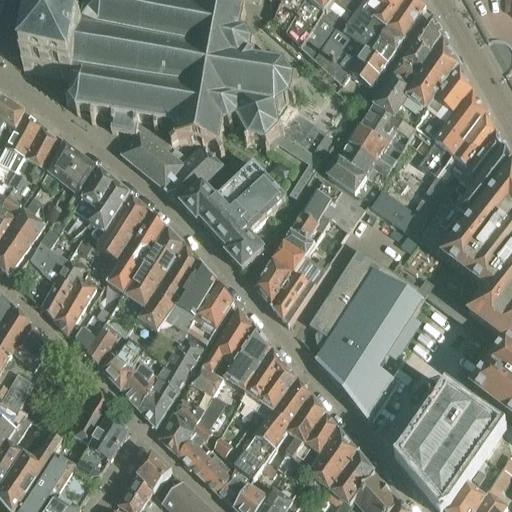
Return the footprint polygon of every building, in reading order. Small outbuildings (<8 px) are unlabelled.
[(0,0),(0,13),(1,14),(8,0),(0,0)] [(91,0),(83,33),(35,23),(23,74),(74,85),(70,105),(66,105),(67,110),(71,110),(77,119),(92,121),(91,127),(96,128),(97,122),(113,124),(111,136),(137,141),(139,129),(156,131),(156,135),(160,136),(160,132),(177,135),(176,144),(170,147),(173,151),(179,148),(203,152),(204,153),(217,155),(220,161),(225,158),(221,153),(225,132),(229,133),(230,136),(234,135),(233,131),(237,129),(247,145),(245,148),(246,150),(250,149),(265,152),(266,155),(270,154),(269,151),(274,146),(309,169),(293,193),(299,197),(321,164),(284,139),(285,135),(280,135),(277,113),(289,106),(294,109),(296,105),(292,102),(294,88),(300,87),(299,83),(292,84),(285,74),(288,68),(284,66),(280,71),(271,70),(272,64),(268,63),(267,69),(254,67),(255,61),(251,60),(252,51),(257,51),(256,47),(251,48),(247,42),(251,37),(247,35),(244,40),(241,39),(245,19),(246,16),(243,13),(241,17),(212,12),(203,10),(200,4),(196,6),(199,11),(199,15),(177,11),(178,5),(174,4),(173,10),(150,6),(151,0),(91,0)] [(269,0),(271,13),(269,23),(273,27),(283,0),(269,0)] [(283,0),(273,27),(286,39),(311,0),(283,0)] [(311,0),(286,39),(301,53),(307,44),(325,19),(338,0),(311,0)] [(372,0),(338,0),(325,19),(348,35),(372,0)] [(372,0),(348,35),(371,51),(376,43),(385,31),(406,0),(372,0)] [(418,0),(406,0),(385,31),(404,44),(426,12),(418,0)] [(325,19),(307,44),(321,55),(321,56),(353,78),(352,79),(370,93),(379,80),(360,67),(368,55),(371,51),(348,35),(325,19)] [(404,65),(403,65),(394,80),(404,87),(416,95),(446,48),(433,24),(430,26),(415,49),(404,65)] [(385,31),(376,43),(395,56),(404,44),(385,31)] [(376,43),(371,51),(368,55),(387,68),(395,56),(376,43)] [(307,44),(301,53),(343,91),(352,79),(353,78),(321,56),(321,55),(307,44)] [(416,95),(404,87),(395,101),(405,108),(410,99),(430,113),(433,110),(434,111),(459,72),(446,48),(416,95)] [(387,68),(368,55),(360,67),(379,80),(387,68)] [(459,72),(434,111),(442,116),(446,111),(459,118),(474,99),(459,72)] [(404,87),(394,80),(374,109),(396,124),(401,118),(399,116),(405,108),(395,101),(404,87)] [(459,118),(434,154),(420,172),(436,183),(486,119),(474,99),(459,118)] [(0,121),(0,101),(0,102),(0,101),(0,142),(1,143),(9,148),(18,132),(0,121)] [(0,101),(0,102),(0,101),(0,121),(18,132),(25,118),(25,117),(0,101)] [(374,109),(361,130),(389,150),(401,156),(408,145),(410,147),(416,137),(396,124),(374,109)] [(42,131),(25,118),(18,132),(9,148),(5,154),(4,157),(0,163),(0,169),(15,177),(24,163),(42,131)] [(401,118),(396,124),(416,137),(420,132),(401,118)] [(486,119),(436,183),(446,189),(454,195),(459,189),(470,175),(497,140),(486,119)] [(137,141),(123,158),(122,160),(163,194),(184,172),(153,149),(156,135),(156,131),(139,129),(137,141)] [(361,130),(350,148),(379,166),(391,175),(398,165),(384,157),(389,150),(361,130)] [(42,131),(24,163),(36,171),(32,179),(40,184),(52,163),(61,145),(42,131)] [(420,132),(416,137),(410,147),(416,152),(427,137),(420,132)] [(459,189),(454,195),(445,206),(458,215),(472,226),(511,176),(511,168),(505,155),(506,155),(497,140),(470,175),(459,189)] [(0,154),(4,157),(5,154),(9,148),(1,143),(0,145),(0,154)] [(379,166),(350,148),(340,164),(367,183),(372,186),(377,177),(374,175),(379,166)] [(65,149),(55,166),(43,188),(51,194),(57,185),(65,192),(83,163),(65,149)] [(203,152),(184,172),(163,194),(166,196),(181,209),(197,227),(200,224),(229,255),(226,258),(242,276),(264,255),(251,239),(287,206),(254,171),(217,204),(205,190),(223,171),(204,153),(203,152)] [(100,176),(83,163),(65,192),(74,199),(68,210),(75,214),(66,227),(68,229),(75,218),(77,216),(100,176)] [(367,183),(340,164),(328,181),(345,192),(356,200),(367,183)] [(75,218),(68,229),(70,231),(77,222),(80,225),(82,222),(93,230),(116,189),(100,176),(77,216),(75,218)] [(413,449),(402,466),(404,469),(405,469),(417,483),(440,511),(446,511),(475,470),(495,486),(509,464),(511,465),(511,176),(472,226),(458,215),(445,206),(416,244),(487,296),(449,349),(484,374),(471,394),(475,397),(511,425),(511,437),(503,432),(499,437),(465,412),(447,400),(413,449)] [(25,186),(14,180),(8,189),(19,195),(25,186)] [(436,183),(403,235),(414,242),(416,244),(445,206),(454,195),(446,189),(436,183)] [(317,195),(303,220),(318,231),(333,207),(337,209),(343,199),(325,186),(317,195)] [(116,189),(93,230),(101,235),(95,238),(93,240),(102,246),(103,246),(131,201),(116,189)] [(333,207),(318,231),(320,232),(317,235),(323,239),(325,236),(342,248),(365,214),(343,199),(337,209),(333,207)] [(21,207),(8,200),(3,209),(15,217),(21,207)] [(103,246),(102,246),(97,253),(119,268),(128,255),(151,218),(131,201),(103,246)] [(34,202),(26,216),(34,222),(43,208),(34,202)] [(2,212),(0,210),(0,249),(16,222),(1,213),(2,212)] [(22,213),(16,222),(0,249),(0,271),(10,282),(46,230),(34,222),(26,216),(22,213)] [(167,233),(151,218),(128,255),(146,266),(167,233)] [(303,220),(292,236),(315,251),(323,239),(317,235),(320,232),(318,231),(303,220)] [(50,233),(40,247),(52,255),(53,253),(51,252),(65,230),(59,226),(52,227),(49,233),(50,233)] [(384,259),(326,348),(315,365),(319,368),(368,425),(371,429),(371,428),(388,449),(399,432),(435,378),(423,370),(430,359),(428,352),(423,348),(459,295),(402,259),(414,242),(403,235),(393,227),(375,253),(384,259)] [(167,233),(146,266),(124,300),(144,314),(184,251),(167,233)] [(292,236),(286,246),(308,262),(315,251),(292,236)] [(286,246),(274,265),(296,279),(308,262),(286,246)] [(40,247),(30,264),(43,276),(46,271),(55,280),(67,262),(53,253),(52,255),(40,247)] [(184,251),(144,314),(138,324),(158,338),(201,270),(184,251)] [(128,255),(119,268),(114,275),(108,285),(106,288),(124,300),(146,266),(128,255)] [(71,265),(67,262),(55,280),(46,271),(43,276),(56,289),(71,265)] [(295,281),(273,313),(288,331),(299,314),(328,268),(320,263),(304,287),(295,281)] [(71,265),(56,289),(42,313),(54,325),(81,284),(86,274),(71,265)] [(296,279),(274,265),(256,294),(273,313),(295,281),(296,279)] [(108,285),(114,275),(106,269),(99,279),(108,285)] [(201,270),(158,338),(146,356),(152,361),(167,371),(176,355),(185,342),(187,339),(218,289),(201,270)] [(81,284),(54,325),(54,326),(68,340),(97,294),(81,284)] [(218,289),(187,339),(207,352),(234,308),(218,289)] [(1,297),(0,298),(0,336),(16,312),(1,297)] [(0,336),(0,403),(3,405),(9,394),(0,388),(0,379),(10,362),(13,357),(31,327),(16,312),(0,336)] [(214,356),(203,374),(213,380),(222,364),(234,371),(256,335),(257,334),(239,315),(227,335),(214,356)] [(31,327),(13,357),(35,375),(51,348),(31,327)] [(106,328),(97,341),(86,358),(99,372),(110,355),(121,339),(106,328)] [(97,341),(84,332),(74,346),(86,358),(97,341)] [(234,371),(224,387),(224,388),(242,400),(239,406),(241,407),(274,356),(256,335),(234,371)] [(185,342),(176,355),(196,368),(205,355),(185,342)] [(138,352),(132,358),(141,364),(146,357),(138,352)] [(118,364),(113,360),(103,376),(121,396),(141,364),(132,358),(126,354),(118,364)] [(176,355),(167,371),(187,383),(196,368),(176,355)] [(146,357),(141,364),(121,396),(140,415),(150,398),(159,384),(167,371),(152,361),(146,356),(146,357)] [(286,370),(274,356),(241,407),(256,418),(261,411),(259,410),(286,370)] [(261,411),(256,418),(258,419),(253,425),(263,432),(297,384),(286,370),(259,410),(261,411)] [(167,371),(159,384),(179,396),(187,383),(167,371)] [(203,374),(193,390),(187,399),(207,413),(224,388),(224,387),(213,380),(203,374)] [(0,460),(25,422),(28,419),(20,414),(34,389),(18,378),(9,394),(3,405),(0,409),(0,460)] [(179,396),(159,384),(150,398),(170,411),(179,396)] [(263,432),(242,463),(235,473),(252,486),(266,468),(312,403),(297,384),(263,432)] [(96,394),(71,438),(90,450),(109,419),(114,413),(96,392),(95,393),(96,394)] [(150,398),(140,415),(156,432),(170,411),(150,398)] [(187,399),(182,407),(175,419),(186,430),(193,436),(200,425),(207,413),(187,399)] [(324,418),(312,403),(266,468),(284,480),(291,468),(324,418)] [(324,418),(291,468),(297,473),(311,455),(320,462),(339,435),(324,418)] [(109,419),(90,450),(88,452),(110,466),(128,437),(119,431),(122,427),(109,419)] [(166,435),(161,444),(169,451),(186,430),(175,419),(166,435)] [(31,426),(25,422),(0,460),(0,495),(24,457),(15,451),(31,426)] [(200,425),(193,436),(197,440),(196,442),(202,448),(204,445),(205,447),(213,437),(200,425)] [(193,436),(186,430),(169,451),(178,460),(196,442),(197,440),(193,436)] [(339,435),(320,462),(308,482),(328,497),(328,498),(358,457),(339,435)] [(24,457),(0,495),(0,504),(6,511),(20,511),(55,460),(63,447),(53,441),(37,466),(24,457)] [(196,442),(178,460),(192,474),(208,454),(202,448),(196,442)] [(225,463),(232,455),(231,454),(233,451),(220,442),(213,452),(225,463)] [(88,452),(76,472),(74,475),(95,489),(110,466),(88,452)] [(208,454),(192,474),(205,486),(220,466),(208,454)] [(242,463),(232,455),(225,463),(235,473),(242,463)] [(358,457),(328,498),(325,502),(338,511),(349,511),(354,507),(374,477),(358,457)] [(152,458),(144,469),(163,487),(172,476),(152,458)] [(55,460),(20,511),(50,511),(60,498),(74,475),(76,472),(55,460)] [(511,465),(509,464),(495,486),(478,511),(503,511),(495,506),(501,496),(505,494),(511,484),(511,481),(510,480),(511,477),(511,465)] [(220,466),(205,486),(217,498),(229,483),(232,478),(220,466)] [(163,487),(144,469),(136,481),(137,482),(154,497),(163,487)] [(475,470),(446,511),(478,511),(495,486),(475,470)] [(80,511),(95,489),(74,475),(60,498),(80,511)] [(374,477),(354,507),(357,511),(396,511),(400,506),(374,477)] [(154,497),(137,482),(127,498),(146,510),(149,506),(154,497)] [(237,490),(229,483),(217,498),(223,504),(237,490)] [(201,511),(205,509),(182,487),(161,508),(165,511),(201,511)] [(247,493),(235,511),(262,511),(265,509),(264,508),(269,499),(251,488),(247,493)] [(265,509),(262,511),(287,511),(291,507),(295,500),(286,494),(282,495),(280,499),(272,493),(269,499),(264,508),(265,509)] [(80,511),(60,498),(50,511),(80,511)] [(144,511),(146,510),(127,498),(119,510),(121,511),(144,511)] [(299,511),(303,506),(295,500),(291,507),(287,511),(299,511)]
